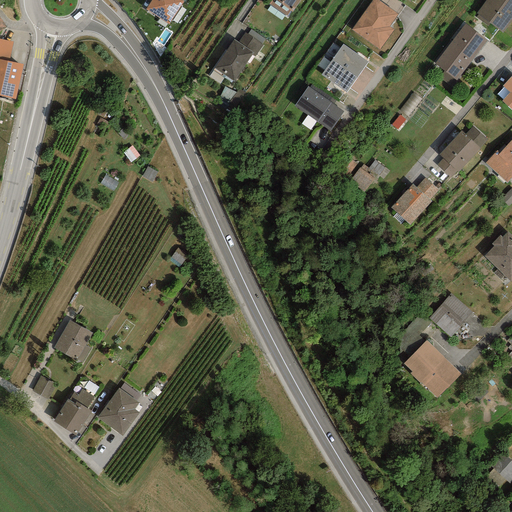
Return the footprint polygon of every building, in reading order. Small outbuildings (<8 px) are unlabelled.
[(151,0),(145,9),(168,24),(183,2),(180,0),(151,0)] [(271,0),(269,4),(286,16),(290,10),(292,12),(300,0),(271,0)] [(398,14),(377,0),(372,0),(351,30),(380,50),(394,30),(389,27),(398,14)] [(511,0),(485,0),(476,13),(478,14),(476,17),(488,26),(490,23),(502,33),(511,20),(511,0)] [(487,41),(465,24),(434,64),(457,81),(487,41)] [(251,29),(247,34),(262,44),(265,39),(251,29)] [(245,32),(238,42),(253,52),(252,55),(254,57),(263,45),(262,44),(247,34),(245,32)] [(13,42),(0,39),(0,59),(9,62),(13,42)] [(238,42),(234,39),(214,68),(233,81),(252,55),(253,52),(238,42)] [(332,60),(357,78),(368,62),(343,44),(332,60)] [(0,96),(15,99),(23,65),(9,62),(0,59),(0,96)] [(357,78),(332,60),(321,75),(346,93),(357,78)] [(511,75),(502,86),(510,92),(501,101),(511,110),(511,75)] [(313,83),(309,87),(333,104),(336,100),(313,83)] [(235,108),(242,93),(225,86),(218,100),(235,108)] [(309,87),(307,86),(294,106),(330,131),(344,111),(333,104),(309,87)] [(487,140),(472,126),(465,134),(461,130),(438,154),(443,158),(457,171),(458,172),(480,148),(479,148),(487,140)] [(497,150),(485,163),(507,183),(511,176),(511,138),(499,153),(497,150)] [(125,150),(129,160),(140,155),(136,145),(125,150)] [(457,171),(443,158),(437,165),(451,178),(457,171)] [(375,159),(368,168),(377,175),(383,180),(390,171),(375,159)] [(342,172),(351,179),(360,166),(351,160),(342,172)] [(368,168),(362,164),(360,166),(351,179),(349,181),(364,193),(377,175),(368,168)] [(118,184),(104,177),(100,185),(113,192),(118,184)] [(425,178),(416,187),(429,200),(439,190),(425,178)] [(416,187),(412,184),(390,207),(409,225),(431,201),(429,200),(416,187)] [(491,244),(493,246),(484,256),(510,282),(511,279),(511,236),(507,232),(502,237),(500,235),(491,244)] [(187,255),(177,249),(171,258),(181,264),(187,255)] [(473,312),(451,293),(428,318),(450,338),(473,312)] [(92,333),(69,320),(53,348),(76,361),(92,333)] [(410,374),(419,382),(444,357),(426,340),(403,363),(412,371),(410,374)] [(461,373),(444,357),(419,382),(436,399),(461,373)] [(56,385),(40,376),(32,391),(47,400),(56,385)] [(82,385),(93,393),(98,386),(87,378),(82,385)] [(124,383),(120,389),(136,400),(140,395),(124,383)] [(120,389),(118,387),(96,418),(122,435),(138,412),(134,409),(139,402),(136,400),(120,389)] [(91,411),(87,409),(94,397),(82,389),(78,395),(74,392),(69,400),(67,399),(53,421),(76,436),(91,411)] [(511,480),(511,462),(502,454),(490,467),(509,484),(511,480)]
